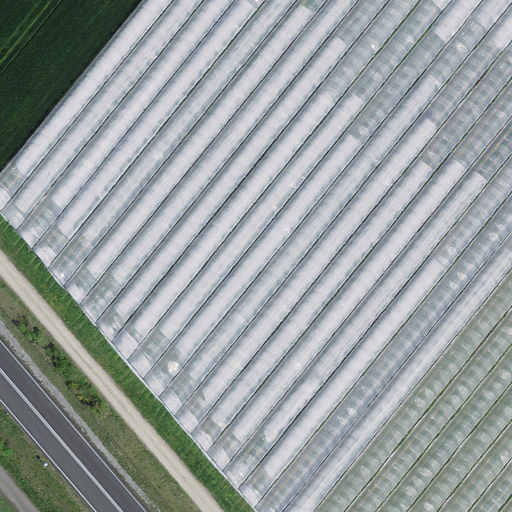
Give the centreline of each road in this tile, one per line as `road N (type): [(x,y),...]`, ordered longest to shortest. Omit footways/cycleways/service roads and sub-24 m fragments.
road 1 (track): [(0,260),(214,511)]
road 2 (trunk): [(121,511),(0,369)]
